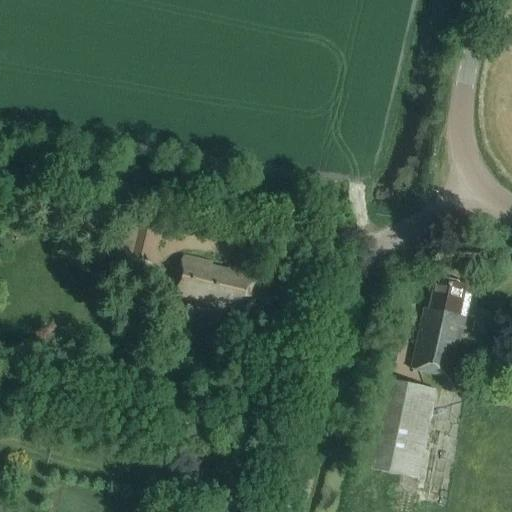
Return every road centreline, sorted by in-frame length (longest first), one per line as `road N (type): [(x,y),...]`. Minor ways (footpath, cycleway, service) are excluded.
road 1 (unclassified): [(281,511),(338,278),(353,256),(476,179)]
road 2 (tertiary): [(476,179),(464,134),(486,0)]
